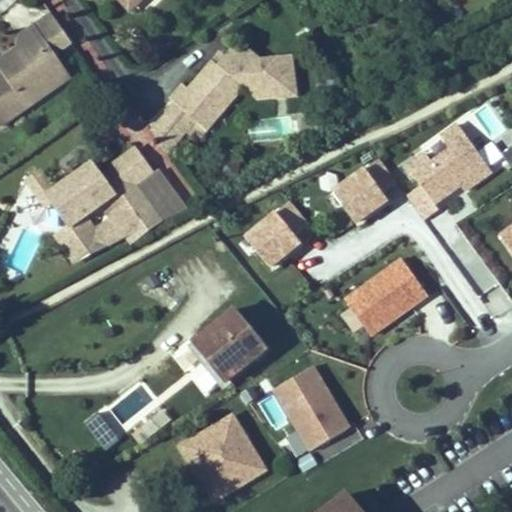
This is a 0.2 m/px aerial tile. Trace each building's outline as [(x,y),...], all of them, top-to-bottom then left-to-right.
[(139,0),(138,0),(121,0),(130,9),(139,0)] [(86,35),(96,27),(82,9),(72,18),(86,35)] [(47,42),(63,30),(52,14),(35,26),(47,42)] [(46,78),(64,66),(55,54),(72,43),(63,30),(47,42),(35,26),(21,35),(19,48),(8,56),(14,65),(3,73),(0,74),(0,126),(28,108),(25,104),(44,91),(46,78)] [(200,137),(243,88),(251,95),(265,79),(286,76),(284,58),(266,60),(244,44),(233,49),(226,58),(218,67),(212,62),(189,90),(183,85),(171,100),(176,104),(196,122),(187,133),(190,136),(194,132),(200,137)] [(218,67),(226,58),(220,53),(212,62),(218,67)] [(0,69),(3,73),(14,65),(8,56),(0,61),(0,69)] [(295,95),(291,58),(284,58),(286,76),(265,79),(251,95),(257,100),(295,95)] [(28,108),(72,78),(64,66),(46,78),(44,91),(25,104),(28,108)] [(187,133),(196,122),(176,104),(152,132),(167,153),(187,133)] [(492,172),(458,125),(441,137),(450,150),(432,163),(426,154),(408,167),(434,205),(461,185),(466,191),(492,172)] [(160,220),(135,185),(152,172),(137,152),(102,177),(94,166),(76,179),(67,186),(56,193),(50,198),(52,201),(70,227),(114,195),(116,199),(115,199),(120,206),(115,210),(136,238),(160,220)] [(76,179),(70,171),(61,177),(67,186),(76,179)] [(53,190),(41,172),(28,182),(40,199),(53,190)] [(326,257),(402,217),(378,172),(302,212),(326,257)] [(409,195),(424,216),(436,207),(420,186),(409,195)] [(52,201),(50,198),(56,193),(53,190),(40,199),(45,206),(52,201)] [(511,228),(501,236),(511,251),(511,228)] [(464,229),(444,241),(477,298),(498,286),(464,229)] [(321,360),(384,309),(357,276),(294,327),(321,360)] [(224,383),(267,349),(236,309),(193,344),(224,383)] [(315,364),(272,390),(310,453),(353,427),(315,364)] [(266,471),(233,417),(182,447),(215,502),(266,471)] [(361,511),(347,495),(326,511),(361,511)]
